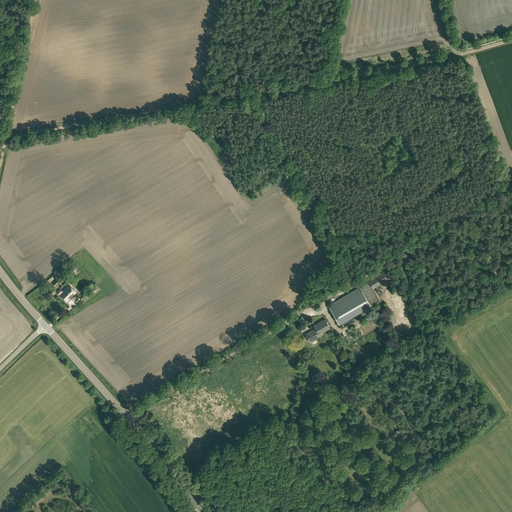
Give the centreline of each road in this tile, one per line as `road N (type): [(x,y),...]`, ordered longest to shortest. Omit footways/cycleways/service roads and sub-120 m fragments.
road 1 (track): [(511,41),(5,139)]
road 2 (tertiary): [(199,511),(129,416),(45,326)]
road 3 (track): [(0,162),(37,0)]
